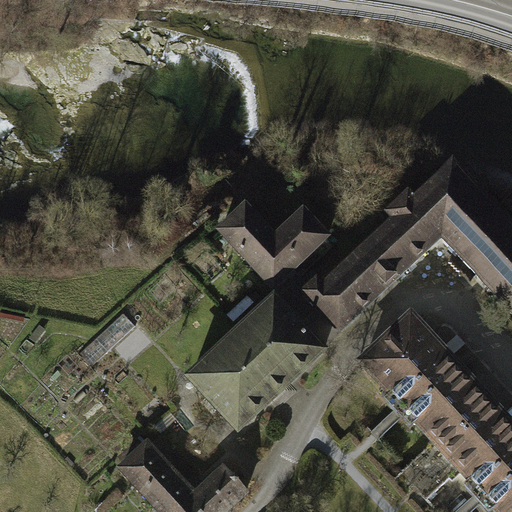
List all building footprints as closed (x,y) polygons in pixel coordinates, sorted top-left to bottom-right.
[(362,254),(391,286),(442,238),(483,200),(454,169),(415,205),(409,198),(391,216),(397,222),(362,254)] [(511,313),(511,231),(483,200),(442,238),(511,313)] [(245,207),(221,231),(273,288),(327,239),(304,214),(276,240),(245,207)] [(391,286),(362,254),(324,290),(317,283),(305,295),(340,332),(391,286)] [(275,302),(191,380),(239,432),(323,354),(275,302)] [(126,313),(78,355),(91,369),(138,327),(126,313)] [(359,362),(438,449),(490,402),(410,316),(359,362)] [(494,511),(511,511),(511,426),(490,402),(438,449),(494,511)] [(161,511),(171,511),(198,487),(152,436),(119,466),(161,511)] [(220,511),(243,491),(220,466),(198,487),(171,511),(220,511)]
